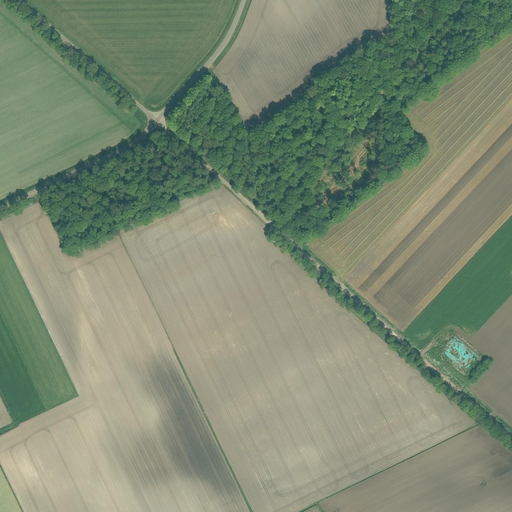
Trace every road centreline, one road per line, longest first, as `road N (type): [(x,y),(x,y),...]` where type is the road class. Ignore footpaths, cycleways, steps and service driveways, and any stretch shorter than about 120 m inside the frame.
road 1 (unclassified): [(511,436),(156,121)]
road 2 (unclassified): [(156,121),(19,0)]
road 3 (unclassified): [(0,208),(129,146),(156,121)]
road 4 (unclassified): [(156,121),(226,38),(242,0)]
